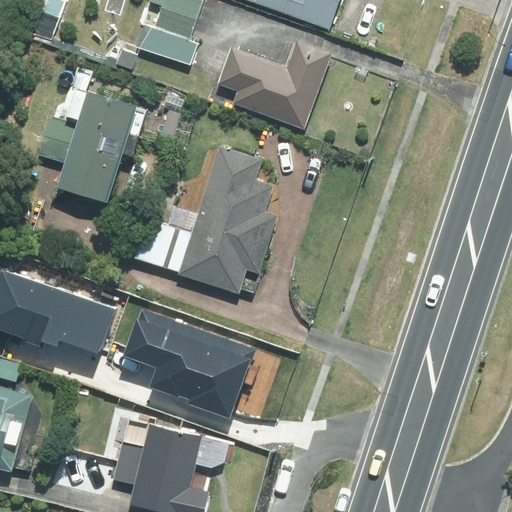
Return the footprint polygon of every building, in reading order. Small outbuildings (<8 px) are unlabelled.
[(208,0),(156,0),(139,47),(194,67),(217,3),(208,0)] [(252,0),(338,33),(350,0),(252,0)] [(246,93),(242,106),(312,131),(341,49),(305,36),(294,66),(240,47),(226,86),(246,93)] [(75,87),(67,117),(87,122),(70,185),(124,199),(148,107),(75,87)] [(158,217),(145,258),(250,291),(256,272),(270,276),(289,218),(275,214),(284,185),(265,179),(271,160),(227,146),(200,231),(158,217)] [(209,402),(244,415),(290,364),(156,317),(127,399),(201,425),(209,402)] [(0,384),(0,464),(17,468),(36,394),(0,384)] [(143,484),(139,502),(181,511),(214,511),(219,492),(196,487),(208,436),(158,423),(153,442),(130,436),(120,478),(143,484)]
